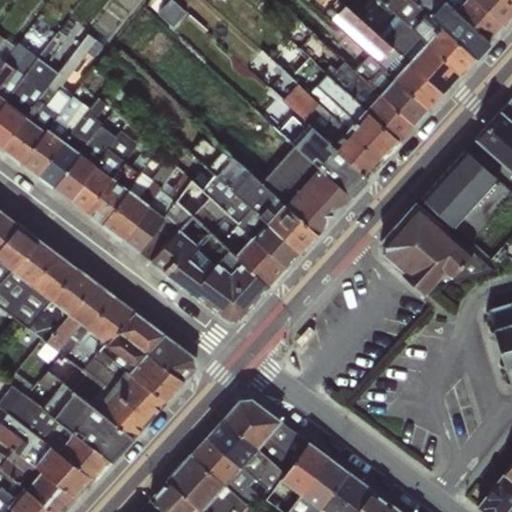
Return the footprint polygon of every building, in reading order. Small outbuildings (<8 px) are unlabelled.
[(168,0),(162,0),(151,14),(162,23),(176,6),(168,0)] [(407,33),(394,20),(382,33),(346,0),(329,0),(325,5),(382,59),(407,33)] [(388,0),(430,36),(442,23),(430,12),(441,0),(388,0)] [(46,128),(69,97),(58,89),(95,39),(87,33),(58,71),(25,115),(44,130),(46,128)] [(0,64),(14,46),(6,39),(0,34),(0,64)] [(25,72),(37,57),(17,42),(14,46),(0,64),(0,96),(5,100),(25,72)] [(25,115),(58,71),(37,57),(25,72),(5,100),(25,115)] [(301,81),(287,96),(306,115),(321,99),(301,81)] [(62,140),(88,108),(71,95),(69,97),(46,128),(62,140)] [(79,152),(92,136),(113,109),(97,97),(88,108),(62,140),(79,152)] [(0,146),(25,115),(5,100),(0,106),(0,146)] [(474,139),(511,172),(511,122),(499,111),(474,139)] [(294,144),(310,127),(296,113),(278,130),(294,144)] [(44,130),(25,115),(0,146),(0,147),(20,163),(44,130)] [(127,189),(156,149),(142,136),(136,143),(121,131),(128,122),(118,115),(98,141),(92,136),(79,152),(95,164),(111,176),(127,189)] [(295,145),(318,167),(349,194),(366,175),(331,146),(310,127),(294,144),(295,145)] [(46,128),(44,130),(20,163),(37,176),(62,140),(46,128)] [(511,195),(511,172),(474,139),(464,151),(495,179),(453,227),(471,241),(511,195)] [(79,152),(62,140),(37,176),(52,188),(79,152)] [(295,145),(261,182),(284,203),(318,167),(295,145)] [(159,189),(176,166),(156,149),(127,189),(147,205),(159,189)] [(214,174),(229,187),(266,222),(284,203),(261,182),(224,149),(207,168),(214,174)] [(464,151),(462,149),(420,197),(453,227),(495,179),(464,151)] [(95,164),(79,152),(52,188),(68,200),(95,164)] [(111,176),(95,164),(68,200),(83,212),(111,176)] [(159,189),(175,200),(190,179),(176,166),(159,189)] [(318,167),(284,203),(315,232),(321,226),(323,224),(323,222),(323,221),(323,219),(323,218),(322,217),(333,205),(336,204),(338,204),(339,203),(341,203),(342,202),(343,201),(349,194),(318,167)] [(214,174),(201,190),(251,238),(266,222),(229,187),(214,174)] [(127,189),(111,176),(83,212),(100,224),(127,189)] [(175,200),(163,217),(138,251),(150,260),(178,228),(179,229),(191,216),(209,233),(227,250),(234,256),(251,238),(201,190),(190,179),(175,200)] [(147,205),(127,189),(100,224),(120,239),(147,205)] [(163,217),(175,200),(159,189),(147,205),(163,217)] [(453,227),(420,197),(416,202),(467,247),(471,241),(453,227)] [(467,247),(416,202),(379,243),(380,256),(424,294),(442,274),(447,278),(472,251),(467,247)] [(266,222),(298,251),(315,232),(284,203),(266,222)] [(163,217),(147,205),(120,239),(137,253),(138,251),(163,217)] [(0,244),(17,224),(0,210),(0,244)] [(251,238),(285,266),(298,251),(266,222),(251,238)] [(0,258),(13,267),(38,240),(17,224),(0,244),(0,258)] [(179,229),(178,228),(150,260),(149,261),(226,318),(239,317),(268,285),(240,261),(231,271),(217,260),(206,273),(189,257),(199,246),(179,229)] [(227,250),(209,233),(199,246),(189,257),(206,273),(217,260),(227,250)] [(285,266),(251,238),(234,256),(240,261),(268,285),(285,266)] [(31,286),(57,254),(38,240),(13,267),(10,270),(31,286)] [(234,256),(227,250),(217,260),(231,271),(240,261),(234,256)] [(451,282),(492,268),(472,251),(447,278),(451,282)] [(47,298),(76,268),(57,254),(31,286),(47,298)] [(0,281),(10,270),(0,262),(0,281)] [(69,314),(94,282),(76,268),(47,298),(69,314)] [(31,286),(10,270),(0,281),(0,307),(7,312),(31,286)] [(87,328),(112,296),(94,282),(69,314),(87,328)] [(47,298),(31,286),(7,312),(26,326),(47,298)] [(105,342),(134,312),(112,296),(87,328),(105,342)] [(47,298),(26,326),(44,340),(69,314),(47,298)] [(511,386),(511,300),(487,308),(511,387),(511,386)] [(145,352),(162,334),(134,312),(105,342),(105,344),(132,365),(145,352)] [(69,314),(44,340),(58,351),(60,353),(64,357),(87,328),(69,314)] [(87,328),(64,357),(78,367),(82,370),(93,356),(105,344),(105,342),(87,328)] [(193,357),(162,334),(145,352),(183,381),(194,367),(193,357)] [(132,365),(105,344),(93,356),(82,370),(110,390),(124,370),(127,372),(132,365)] [(165,401),(183,381),(145,352),(132,365),(127,372),(165,401)] [(64,357),(60,353),(45,371),(57,380),(64,384),(78,367),(64,357)] [(110,390),(82,370),(78,367),(64,384),(73,390),(96,409),(110,390)] [(165,401),(127,372),(124,370),(110,390),(96,409),(134,436),(165,401)] [(35,383),(53,398),(64,384),(57,380),(45,371),(35,383)] [(0,407),(6,413),(49,445),(58,451),(73,432),(52,416),(44,409),(11,384),(0,398),(0,407)] [(52,416),(73,390),(64,384),(53,398),(44,409),(52,416)] [(111,461),(134,436),(96,409),(73,390),(52,416),(73,432),(111,461)] [(261,444),(281,422),(251,398),(238,400),(226,413),(261,444)] [(49,445),(6,413),(0,422),(0,439),(12,449),(34,465),(49,445)] [(261,444),(226,413),(205,436),(242,467),(261,444)] [(306,442),(281,422),(261,444),(285,471),(306,442)] [(111,461),(73,432),(58,451),(94,479),(111,461)] [(242,467),(205,436),(189,453),(225,485),(242,467)] [(307,441),(306,442),(285,471),(280,478),(281,479),(300,493),(328,457),(307,441)] [(271,495),(281,479),(280,478),(285,471),(261,444),(242,467),(262,487),(266,491),(271,495)] [(94,479),(58,451),(49,445),(34,465),(40,471),(76,498),(94,479)] [(34,465),(12,449),(6,457),(0,452),(0,466),(27,487),(40,471),(34,465)] [(225,485),(189,453),(166,480),(195,508),(200,511),(225,485)] [(347,472),(328,457),(300,493),(321,508),(347,472)] [(511,511),(511,459),(478,505),(488,511),(511,511)] [(27,487),(0,466),(0,499),(10,508),(27,487)] [(262,487),(242,467),(225,485),(250,509),(266,491),(262,487)] [(62,511),(76,498),(40,471),(27,487),(55,511),(62,511)] [(281,479),(271,495),(289,508),(300,493),(281,479)] [(191,511),(195,508),(166,480),(150,499),(164,511),(191,511)] [(252,511),(250,509),(225,485),(200,511),(201,511),(252,511)] [(55,511),(27,487),(10,508),(14,511),(55,511)] [(317,511),(321,508),(300,493),(289,508),(286,511),(317,511)] [(0,499),(0,511),(6,511),(10,508),(0,499)]
